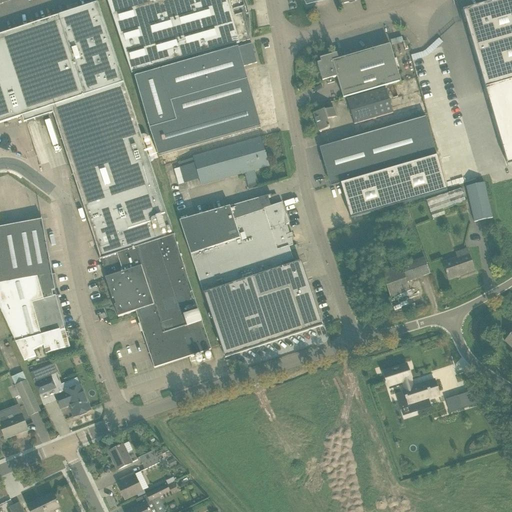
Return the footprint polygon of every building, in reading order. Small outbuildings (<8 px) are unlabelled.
[(109,5),(131,74),(250,40),(243,14),(245,13),(244,7),(242,0),(168,0),(165,1),(164,0),(105,0),(107,5),(109,5)] [(511,0),(499,0),(463,11),(507,166),(511,164),(511,0)] [(135,312),(154,369),(211,350),(97,2),(0,34),(0,123),(31,113),(34,119),(53,113),(100,259),(99,259),(99,260),(101,259),(104,269),(106,269),(108,277),(107,278),(119,317),(135,312)] [(134,77),(157,157),(260,127),(252,99),(243,67),(257,63),(251,44),(134,77)] [(337,77),(343,99),(401,82),(390,45),(338,60),(337,54),(320,59),(321,62),(317,63),(318,65),(317,65),(317,66),(318,66),(319,71),(320,77),(321,77),(322,81),(337,77)] [(347,100),(354,124),(393,113),(385,88),(347,100)] [(314,113),(319,132),(330,129),(327,120),(336,117),(333,108),(324,111),(324,110),(314,113)] [(329,145),(319,148),(329,181),(335,179),(336,185),(340,184),(351,219),(447,191),(437,156),(426,118),(329,145)] [(260,138),(193,157),(201,186),(268,167),(260,138)] [(465,187),(474,222),(493,218),(484,183),(465,187)] [(433,219),(440,217),(445,215),(443,209),(465,201),(461,189),(426,201),(433,219)] [(259,198),(179,222),(190,255),(203,294),(224,358),(322,326),(302,264),(260,278),(259,276),(283,268),(295,264),(294,259),(287,261),(283,249),(290,246),(293,246),(286,225),(289,224),(282,203),(272,206),(263,209),(259,198)] [(0,308),(25,361),(36,356),(33,350),(43,346),(45,354),(70,347),(55,296),(59,296),(55,274),(52,275),(41,220),(0,227),(0,308)] [(457,259),(443,264),(445,269),(449,279),(474,270),(470,261),(468,255),(457,259)] [(381,273),(390,297),(409,291),(406,282),(430,274),(424,258),(381,273)] [(54,364),(30,373),(39,396),(53,390),(57,400),(57,401),(61,409),(69,406),(73,417),(79,415),(80,417),(86,414),(86,412),(90,410),(80,386),(77,387),(74,380),(55,388),(50,376),(58,373),(54,364)] [(403,392),(408,405),(439,396),(435,381),(413,388),(406,366),(384,373),(388,387),(401,383),(404,392),(403,392)] [(26,381),(15,386),(29,416),(40,411),(26,381)] [(472,391),(457,396),(461,410),(477,405),(472,391)] [(11,409),(0,412),(0,425),(2,430),(5,439),(27,430),(24,421),(21,415),(15,418),(11,409)] [(108,452),(117,470),(131,463),(137,460),(133,452),(127,454),(123,445),(108,452)] [(139,458),(141,464),(156,457),(153,451),(139,458)] [(141,464),(144,470),(159,463),(156,457),(141,464)] [(173,459),(167,462),(171,468),(177,465),(173,459)] [(118,486),(125,500),(142,492),(134,475),(122,480),(124,483),(118,486)] [(133,509),(127,511),(157,511),(152,501),(159,497),(165,494),(169,492),(167,488),(166,485),(161,487),(146,495),(145,495),(149,502),(145,504),(145,503),(133,509)] [(53,495),(40,501),(45,511),(53,511),(59,508),(53,495)] [(45,511),(40,501),(27,507),(29,511),(45,511)] [(23,511),(19,503),(13,506),(16,511),(23,511)]
